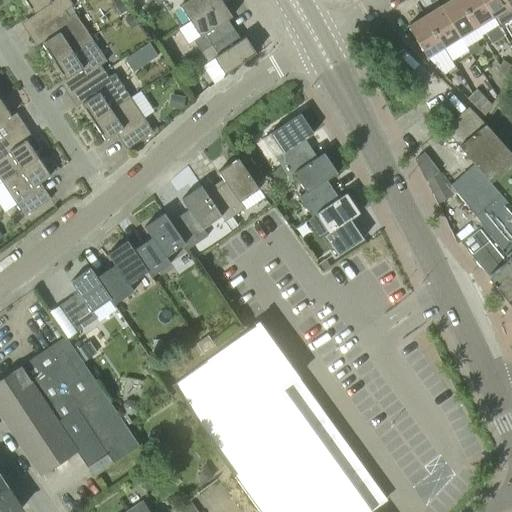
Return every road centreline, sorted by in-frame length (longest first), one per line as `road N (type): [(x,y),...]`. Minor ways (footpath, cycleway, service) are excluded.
road 1 (tertiary): [(492,389),(313,34)]
road 2 (residential): [(98,197),(313,34)]
road 3 (residential): [(98,197),(0,47)]
road 4 (residential): [(0,273),(98,197)]
